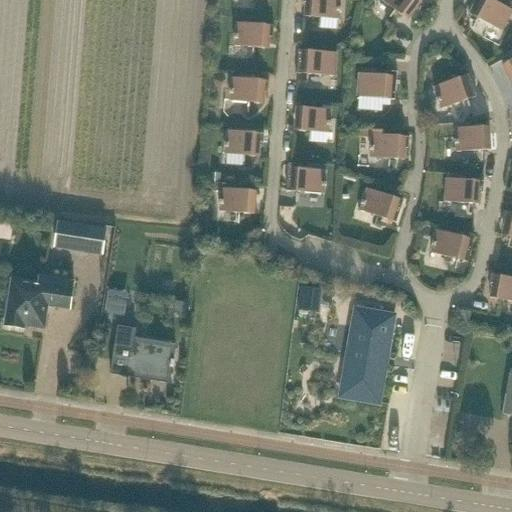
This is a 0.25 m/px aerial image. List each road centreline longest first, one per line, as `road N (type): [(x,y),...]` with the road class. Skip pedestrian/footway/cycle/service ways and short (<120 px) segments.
road 1 (tertiary): [(410,494),(0,427)]
road 2 (residential): [(410,494),(438,308)]
